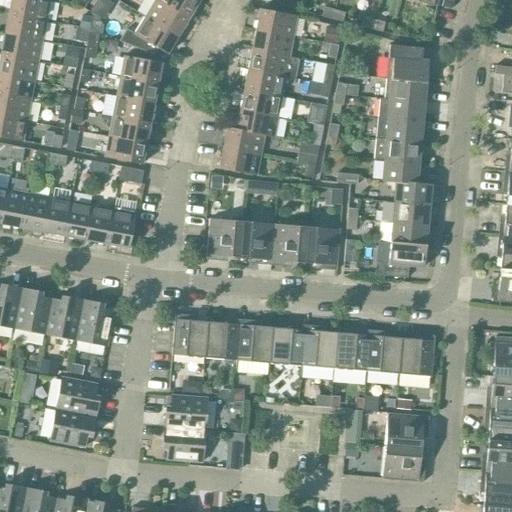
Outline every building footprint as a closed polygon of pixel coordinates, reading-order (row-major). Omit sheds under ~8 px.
[(10,0),(8,14),(46,21),(50,1),(44,0),(10,0)] [(111,4),(104,0),(96,0),(88,12),(101,20),(111,4)] [(178,37),(188,20),(156,0),(155,0),(145,17),(178,37)] [(156,0),(188,20),(199,2),(195,0),(156,0)] [(453,0),(443,0),(441,7),(451,9),(453,0)] [(332,20),(334,10),(324,8),(322,17),(332,20)] [(297,17),(259,10),(255,30),(293,37),(297,17)] [(334,10),(332,20),(342,22),(345,13),(334,10)] [(42,41),(46,21),(8,14),(4,34),(42,41)] [(81,28),(89,30),(91,17),(83,16),(81,28)] [(157,49),(167,55),(178,37),(145,17),(135,34),(126,29),(119,42),(153,55),(157,49)] [(371,30),(374,20),(363,18),(361,27),(371,30)] [(374,20),(371,30),(382,32),(384,23),(374,20)] [(509,35),(511,27),(501,25),(500,34),(509,35)] [(322,43),(336,45),(339,29),(325,27),(322,43)] [(89,30),(81,28),(78,40),(87,42),(89,30)] [(255,30),(251,50),(289,57),(293,37),(255,30)] [(4,34),(0,54),(38,62),(42,41),(4,34)] [(330,44),(327,56),(336,58),(338,46),(330,44)] [(386,79),(426,82),(428,61),(413,60),(414,48),(389,45),(386,79)] [(75,69),(78,56),(79,50),(66,47),(62,66),(75,69)] [(251,50),(247,70),(285,77),(294,79),(298,60),(288,58),(289,57),(251,50)] [(0,54),(0,56),(0,74),(34,82),(38,62),(0,54)] [(120,77),(157,84),(161,64),(124,56),(120,77)] [(322,84),(330,86),(333,74),(334,66),(326,65),(322,84)] [(504,75),(505,67),(495,66),(494,74),(503,75),(504,75)] [(81,70),(79,82),(87,84),(90,71),(81,70)] [(281,97),(285,77),(247,70),(244,90),(281,97)] [(0,74),(0,95),(30,102),(34,82),(0,74)] [(65,74),(63,87),(71,89),(73,76),(65,74)] [(511,76),(504,75),(503,75),(501,92),(511,93),(511,76)] [(153,104),(157,84),(120,77),(116,97),(153,104)] [(424,102),(426,82),(386,79),(384,99),(424,102)] [(335,93),(345,95),(347,85),(337,83),(335,93)] [(330,86),(322,84),(319,97),(328,98),(330,86)] [(277,117),(281,97),(244,90),(240,110),(277,117)] [(345,95),(335,93),(333,104),(343,106),(345,95)] [(0,95),(0,116),(26,122),(30,102),(0,95)] [(59,107),(68,109),(70,96),(62,95),(59,107)] [(73,110),(82,111),(84,99),(76,97),(73,110)] [(150,124),(153,104),(116,97),(112,117),(150,124)] [(422,123),(424,102),(384,99),(384,100),(379,99),(378,119),(422,123)] [(307,122),(323,125),(327,107),(315,105),(314,111),(309,110),(307,122)] [(68,109),(59,107),(57,119),(65,121),(68,109)] [(82,111),(73,110),(71,122),(79,124),(82,111)] [(240,110),(236,130),(264,135),(264,136),(273,138),(277,117),(240,110)] [(0,137),(22,142),(26,122),(0,116),(0,137)] [(146,144),(149,129),(150,124),(112,117),(108,137),(146,144)] [(420,143),(421,129),(422,123),(378,119),(376,139),(420,143)] [(327,134),(337,136),(339,125),(329,123),(327,134)] [(320,139),(322,129),(322,126),(314,125),(310,145),(319,147),(320,139)] [(260,156),(264,136),(264,135),(236,130),(227,128),(223,148),(260,156)] [(337,136),(327,134),(325,145),(335,146),(337,136)] [(54,135),(51,148),(60,149),(62,137),(54,135)] [(146,144),(108,137),(104,158),(142,165),(146,144)] [(68,138),(66,150),(74,152),(76,140),(68,138)] [(418,163),(420,143),(376,139),(374,159),(383,160),(418,163)] [(0,157),(12,160),(15,147),(0,144),(0,157)] [(15,147),(12,160),(22,162),(24,149),(15,147)] [(260,156),(223,148),(219,169),(256,176),(260,156)] [(306,164),(315,166),(317,154),(309,152),(306,164)] [(55,165),(57,155),(48,153),(46,163),(55,165)] [(57,155),(55,165),(65,167),(67,157),(57,155)] [(416,184),(416,183),(418,163),(383,160),(381,182),(395,183),(396,182),(416,184)] [(98,173),(100,163),(91,161),(89,171),(98,173)] [(100,163),(98,173),(107,175),(109,165),(100,163)] [(315,166),(306,164),(304,177),(312,178),(315,166)] [(121,167),(118,180),(141,184),(143,171),(121,167)] [(506,205),(511,205),(511,172),(504,172),(503,185),(507,185),(506,205)] [(346,184),(347,174),(337,173),(336,183),(346,184)] [(347,174),(346,184),(357,185),(358,175),(347,174)] [(252,182),(238,180),(237,189),(251,191),(252,182)] [(395,183),(394,203),(429,206),(431,185),(416,183),(416,184),(396,182),(395,183)] [(28,194),(7,190),(0,224),(21,228),(28,194)] [(49,198),(28,194),(21,228),(43,232),(49,198)] [(70,202),(49,198),(43,232),(64,236),(70,202)] [(92,206),(70,202),(64,236),(85,240),(92,206)] [(394,203),(392,223),(427,226),(429,206),(394,203)] [(511,237),(511,205),(506,205),(504,224),(499,223),(498,236),(511,237)] [(92,206),(85,240),(106,244),(113,210),(92,206)] [(347,219),(356,220),(357,209),(347,208),(347,219)] [(113,210),(106,244),(128,249),(135,215),(113,210)] [(239,258),(242,222),(209,219),(206,260),(208,260),(219,261),(220,256),(239,258)] [(356,220),(347,219),(346,230),(355,230),(356,220)] [(274,225),(242,222),(239,258),(258,259),(258,264),(271,265),(274,225)] [(392,223),(390,243),(425,247),(427,226),(392,223)] [(274,225),(271,265),(284,266),(284,261),(304,263),(307,227),(274,225)] [(307,227),(304,263),(323,265),(322,269),(334,270),(334,271),(336,271),(340,230),(307,227)] [(511,270),(511,237),(498,236),(497,249),(501,250),(500,269),(511,270)] [(345,241),(344,263),(355,263),(356,241),(345,241)] [(425,247),(390,243),(388,264),(383,264),(382,276),(407,278),(408,266),(423,268),(425,247)] [(511,270),(500,269),(498,288),(493,288),(492,299),(491,302),(511,303),(511,270)] [(0,326),(14,329),(21,289),(1,285),(0,290),(0,289),(0,326)] [(14,329),(44,335),(51,300),(40,298),(41,293),(21,289),(14,329)] [(75,341),(83,301),(63,297),(62,302),(51,300),(44,335),(75,341)] [(106,347),(112,315),(113,311),(102,309),(103,305),(83,301),(75,341),(106,347)] [(175,314),(171,356),(204,358),(207,322),(188,321),(189,316),(177,315),(175,314)] [(204,358),(237,361),(240,320),(227,319),(226,324),(207,322),(204,358)] [(237,361),(269,364),(272,328),(253,326),(253,321),(240,320),(237,361)] [(269,364),(301,366),(305,326),(291,325),(291,329),(272,328),(269,364)] [(301,366),(333,369),(336,333),(317,332),(318,327),(305,326),(301,366)] [(333,369),(366,372),(369,331),(356,330),(356,335),(336,333),(333,369)] [(366,372),(398,374),(401,339),(382,337),(382,332),(369,331),(366,372)] [(401,339),(398,374),(431,377),(434,336),(432,336),(420,335),(420,340),(401,339)] [(492,376),(511,377),(511,337),(495,337),(494,343),(489,342),(489,344),(489,356),(493,356),(492,376)] [(41,360),(38,374),(55,377),(58,362),(41,360)] [(27,361),(25,371),(37,374),(39,364),(27,361)] [(91,367),(90,377),(100,379),(102,369),(91,367)] [(511,409),(511,377),(492,376),(491,388),(486,387),(485,408),(511,409)] [(55,409),(95,417),(99,397),(94,396),(96,385),(61,378),(55,409)] [(234,389),(234,401),(243,401),(243,390),(234,389)] [(218,392),(218,399),(233,400),(233,391),(222,390),(218,392)] [(164,428),(204,431),(207,399),(171,396),(170,408),(165,407),(164,428)] [(387,396),(386,409),(395,410),(396,397),(387,396)] [(350,399),(349,409),(362,410),(363,400),(350,399)] [(511,442),(511,409),(485,408),(484,421),(489,421),(487,440),(511,442)] [(95,417),(55,409),(49,441),(84,448),(86,436),(91,437),(95,417)] [(384,446),(420,449),(422,430),(426,430),(428,419),(428,417),(387,413),(384,446)] [(229,419),(229,431),(240,432),(240,420),(229,419)] [(15,423),(12,436),(21,438),(24,424),(15,423)] [(204,431),(164,428),(162,448),(167,448),(166,460),(201,463),(204,431)] [(511,474),(511,442),(487,440),(486,459),(481,459),(480,472),(511,474)] [(345,443),(343,456),(356,457),(357,444),(345,443)] [(382,479),(423,483),(423,480),(422,480),(423,469),(419,468),(420,449),(384,446),(382,479)] [(511,507),(511,474),(480,472),(479,485),(484,486),(483,505),(511,507)] [(0,511),(21,511),(26,489),(6,485),(5,489),(0,488),(0,511)] [(21,511),(53,511),(55,499),(45,497),(46,492),(26,489),(21,511)] [(84,511),(87,500),(67,496),(66,501),(55,499),(53,511),(84,511)] [(87,500),(84,511),(117,511),(106,509),(107,504),(87,500)]
